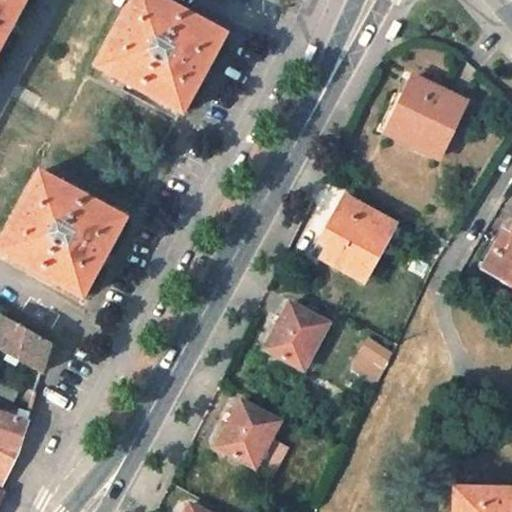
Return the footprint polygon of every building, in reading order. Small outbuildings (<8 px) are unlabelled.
[(0,0),(0,45),(16,15),(24,0),(0,0)] [(179,114),(206,63),(222,33),(160,0),(128,0),(94,67),(179,114)] [(384,135),(436,161),(464,104),(412,79),(384,135)] [(0,255),(80,298),(118,226),(123,218),(38,172),(0,242),(0,255)] [(333,235),(320,259),(364,284),(396,228),(346,198),(327,232),(333,235)] [(314,255),(320,259),(333,235),(327,232),(314,255)] [(482,270),(511,288),(511,232),(500,253),(494,250),(482,270)] [(288,326),(273,354),(303,371),(327,326),(289,305),(281,321),(288,326)] [(42,374),(51,345),(0,316),(0,317),(0,363),(6,354),(42,374)] [(265,350),(273,354),(288,326),(281,321),(265,350)] [(362,338),(357,352),(386,368),(393,353),(362,338)] [(379,383),(386,368),(357,352),(352,361),(355,363),(352,370),(379,383)] [(241,422),(225,453),(272,479),(289,448),(271,438),(280,423),(243,402),(234,418),(241,422)] [(0,485),(13,461),(17,455),(26,424),(0,410),(0,485)] [(218,448),(225,453),(241,422),(234,418),(218,448)] [(511,511),(511,491),(453,489),(452,511),(511,511)]
